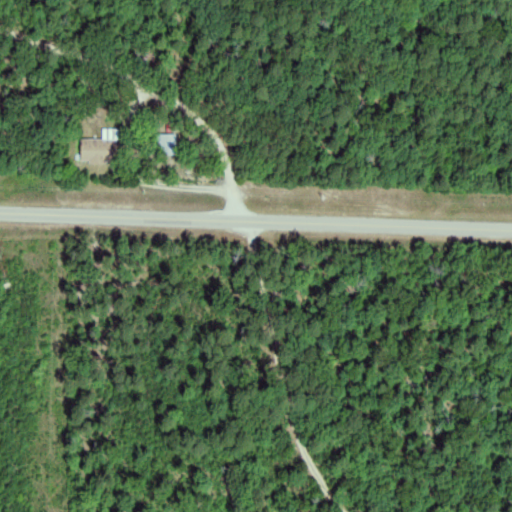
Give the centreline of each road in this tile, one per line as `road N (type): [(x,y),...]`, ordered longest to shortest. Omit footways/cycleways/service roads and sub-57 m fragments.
road 1 (tertiary): [(0,216),(511,234)]
road 2 (residential): [(235,225),(214,148),(0,1)]
